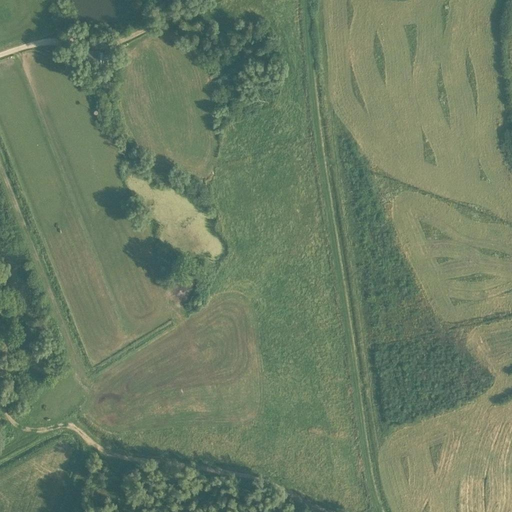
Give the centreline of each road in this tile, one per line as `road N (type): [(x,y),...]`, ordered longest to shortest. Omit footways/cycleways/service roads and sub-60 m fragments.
road 1 (track): [(0,403),(28,430),(70,426),(113,453),(258,481),(326,511)]
road 2 (track): [(211,0),(115,42),(53,38),(0,55)]
